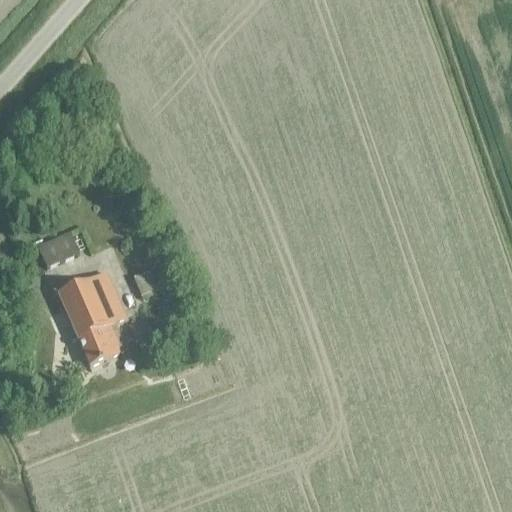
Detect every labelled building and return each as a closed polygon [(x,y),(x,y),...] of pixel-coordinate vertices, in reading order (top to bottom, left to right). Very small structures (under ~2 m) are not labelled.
[(36,249),(45,272),(77,259),(67,237),(36,249)] [(155,275),(151,277),(150,274),(133,281),(142,302),(154,297),(153,293),(161,289),(155,275)] [(57,299),(88,372),(118,359),(106,332),(125,324),(105,278),(57,299)] [(128,327),(133,338),(147,332),(142,321),(128,327)] [(149,338),(155,350),(169,343),(163,331),(149,338)]
